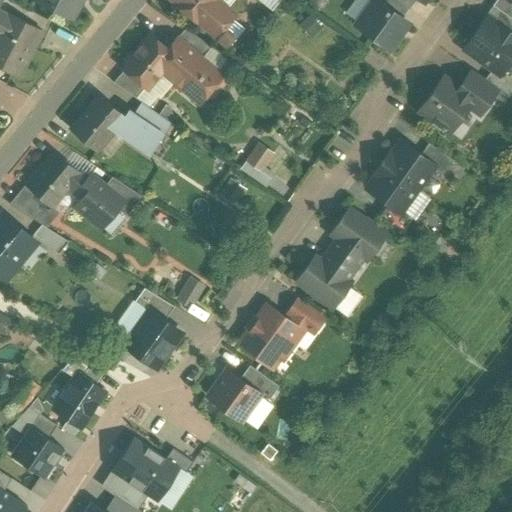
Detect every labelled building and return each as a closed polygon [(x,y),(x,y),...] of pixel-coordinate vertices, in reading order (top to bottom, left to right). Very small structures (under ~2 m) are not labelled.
[(81,0),(40,0),(73,17),(81,0)] [(160,0),(159,1),(224,56),(248,28),(216,0),(215,0),(160,0)] [(407,28),(370,2),(352,27),(389,53),(407,28)] [(0,70),(18,80),(41,37),(0,15),(0,70)] [(511,36),(485,18),(474,35),(510,61),(511,57),(511,36)] [(146,31),(112,69),(143,97),(162,76),(195,105),(218,79),(169,36),(161,45),(146,31)] [(474,35),(462,52),(489,70),(499,77),(510,61),(474,35)] [(511,92),(511,62),(510,61),(499,77),(489,70),(484,78),(510,96),(511,92)] [(456,91),(441,80),(416,114),(447,136),(466,109),(477,117),(492,96),(466,77),(456,91)] [(122,122),(94,100),(67,133),(95,156),(114,134),(147,154),(162,128),(130,108),(122,122)] [(266,186),(273,173),(265,168),(274,151),(257,141),(240,171),(266,186)] [(399,144),(381,169),(415,192),(432,167),(417,156),(399,144)] [(417,156),(432,167),(442,174),(449,164),(424,147),(417,156)] [(68,192),(74,197),(86,184),(83,181),(50,153),(21,186),(50,212),(68,192)] [(397,217),(415,192),(381,169),(364,194),(383,207),(397,217)] [(90,173),(83,181),(86,184),(74,197),(78,201),(72,208),(98,231),(123,203),(90,173)] [(389,234),(346,205),(324,237),(331,242),(325,251),(361,275),(389,234)] [(397,217),(383,207),(374,219),(399,235),(407,224),(397,217)] [(0,215),(0,281),(3,284),(36,246),(0,215)] [(309,256),(290,285),(334,315),(361,275),(325,251),(317,262),(309,256)] [(187,275),(174,299),(191,308),(204,283),(187,275)] [(296,305),(285,320),(303,333),(312,339),(323,324),(296,305)] [(285,320),(265,306),(237,346),(275,373),(303,333),(285,320)] [(123,341),(160,367),(183,335),(147,308),(123,341)] [(249,369),(240,382),(259,396),(268,402),(278,389),(249,369)] [(240,382),(225,371),(203,401),(238,426),(259,396),(240,382)] [(52,413),(85,433),(108,396),(75,376),(52,413)] [(68,449),(32,424),(10,455),(47,480),(68,449)] [(133,438),(111,475),(155,502),(178,466),(133,438)] [(26,511),(28,510),(0,491),(0,511),(26,511)] [(104,511),(92,502),(84,511),(104,511)]
